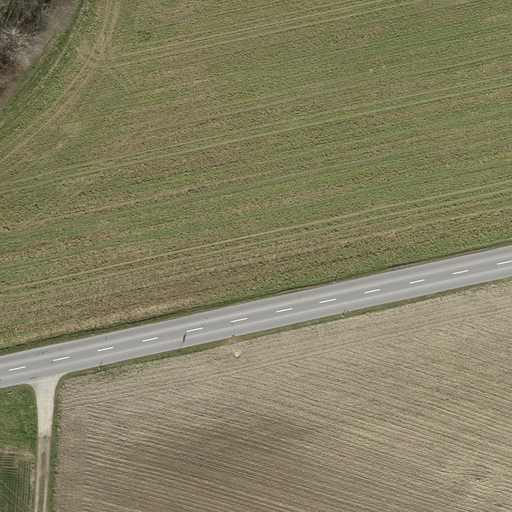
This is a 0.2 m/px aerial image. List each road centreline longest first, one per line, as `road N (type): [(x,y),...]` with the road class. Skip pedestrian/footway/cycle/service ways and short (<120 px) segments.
road 1 (tertiary): [(0,370),(511,262)]
road 2 (track): [(54,358),(44,511)]
